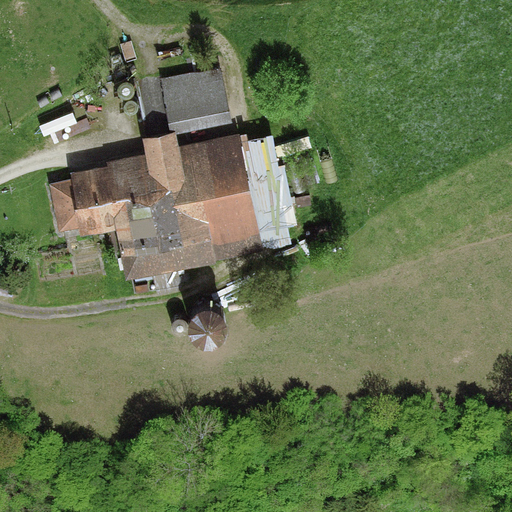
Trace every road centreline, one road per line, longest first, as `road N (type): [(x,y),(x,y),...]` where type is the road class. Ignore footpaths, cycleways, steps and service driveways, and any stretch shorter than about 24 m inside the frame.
road 1 (track): [(101,0),(134,32),(211,35),(228,49),(238,119),(70,157)]
road 2 (track): [(0,307),(55,311),(176,295),(250,261)]
